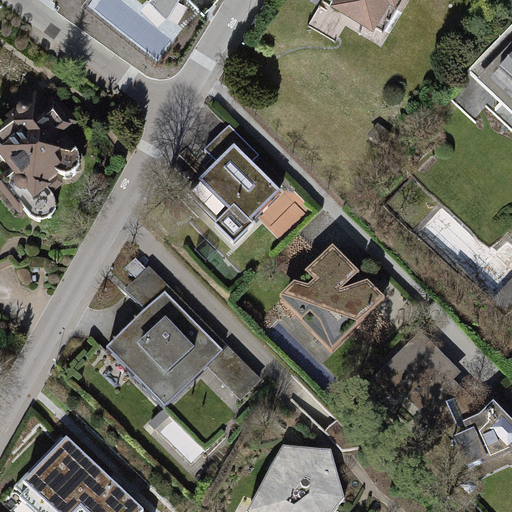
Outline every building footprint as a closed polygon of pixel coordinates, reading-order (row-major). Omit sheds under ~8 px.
[(327,0),(382,32),(399,0),(327,0)] [(511,33),(469,76),(511,116),(511,33)] [(10,127),(0,135),(0,164),(10,176),(0,184),(0,190),(23,219),(73,181),(82,170),(79,154),(64,139),(76,123),(55,98),(46,109),(38,99),(7,122),(10,127)] [(259,161),(229,131),(206,155),(219,169),(191,198),(238,249),(256,230),(252,226),(280,197),(253,168),(259,161)] [(360,280),(334,254),(309,278),(319,286),(313,293),(297,292),(282,307),(337,359),(385,306),(370,289),(342,299),(360,280)] [(224,357),(165,297),(172,291),(150,269),(126,293),(147,314),(106,354),(165,414),(224,357)] [(462,376),(421,336),(375,385),(435,439),(427,452),(425,470),(471,511),(473,511),(490,493),(482,483),(511,470),(511,412),(494,394),(481,410),(456,383),(462,376)] [(235,352),(218,369),(248,400),(265,384),(235,352)] [(139,511),(63,439),(16,488),(25,497),(21,501),(32,511),(139,511)] [(330,454),(279,445),(247,511),(331,511),(341,497),(330,454)]
